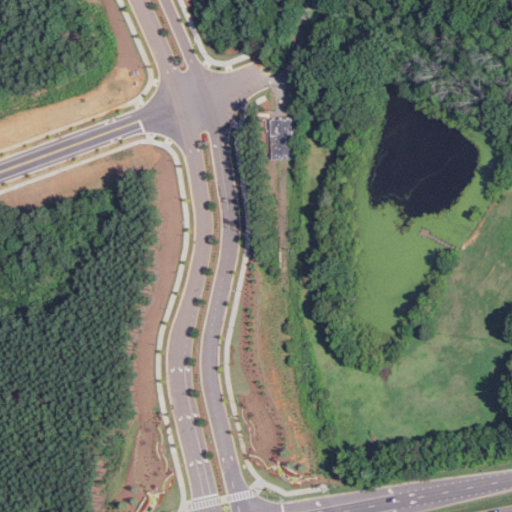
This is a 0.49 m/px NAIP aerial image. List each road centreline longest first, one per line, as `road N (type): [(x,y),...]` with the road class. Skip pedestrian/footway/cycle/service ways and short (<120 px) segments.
road 1 (residential): [(242,511),(205,365),(226,225),(205,99),(167,0)]
road 2 (residential): [(139,0),(198,213),(171,367),(199,511)]
road 3 (trunk): [(511,480),(346,511)]
